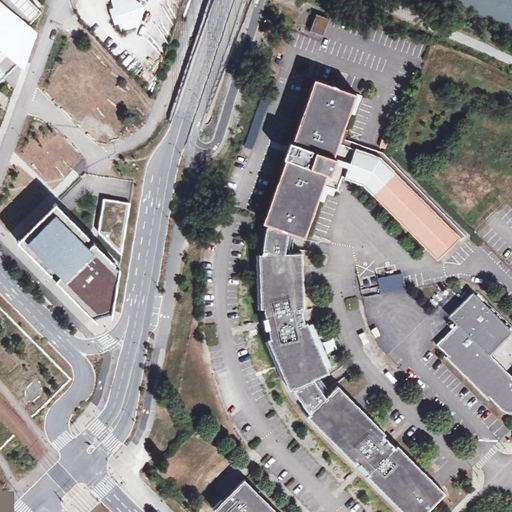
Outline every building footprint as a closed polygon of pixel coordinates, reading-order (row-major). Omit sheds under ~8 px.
[(28,23),(40,10),(33,3),(30,0),(0,0),(0,79),(17,62),(23,67),(26,60),(28,54),(36,31),(28,23)] [(140,13),(137,5),(130,0),(115,0),(112,1),(114,9),(110,10),(113,17),(115,25),(119,23),(122,31),(135,26),(140,13)] [(324,37),(330,19),(316,14),(310,32),(324,37)] [(251,151),(275,80),(264,76),(240,147),(251,151)] [(354,144),(339,139),(355,94),(312,79),(287,151),(261,225),(267,227),(290,235),(304,239),(306,233),(322,186),(337,191),(343,176),(354,144)] [(389,139),(382,136),(378,147),(384,149),(389,139)] [(381,153),(354,144),(343,176),(354,180),(363,183),(379,199),(394,214),(407,227),(429,250),(438,259),(463,234),(381,153)] [(55,204),(18,241),(26,248),(91,315),(101,311),(112,308),(130,204),(105,199),(97,245),(55,204)] [(267,227),(263,254),(258,255),(260,309),(265,308),(268,323),(272,340),(267,341),(288,391),(293,388),(316,378),(328,372),(307,325),(299,327),(296,318),(294,309),(303,307),(301,254),(288,254),(290,235),(267,227)] [(377,277),(380,293),(404,287),(401,271),(377,277)] [(346,298),(346,309),(357,309),(357,298),(346,298)] [(446,356),(488,400),(490,398),(500,408),(502,410),(505,411),(507,412),(509,413),(511,413),(511,412),(511,375),(511,376),(490,355),(511,334),(476,298),(471,303),(470,302),(459,313),(459,314),(454,319),(458,323),(437,344),(447,355),(446,356)] [(370,330),(374,338),(380,336),(375,328),(370,330)] [(358,335),(363,345),(368,342),(363,333),(358,335)] [(326,352),(336,348),(332,337),(322,341),(326,352)] [(307,415),(355,463),(357,461),(364,467),(369,473),(367,475),(403,511),(425,511),(445,492),(397,444),(395,447),(390,441),(383,435),(386,433),(338,385),(327,395),(316,378),(293,388),(309,413),(307,415)] [(214,509),(216,511),(278,511),(244,478),(214,509)]
